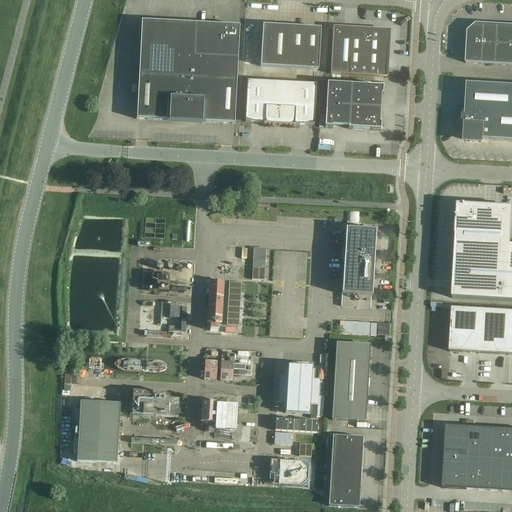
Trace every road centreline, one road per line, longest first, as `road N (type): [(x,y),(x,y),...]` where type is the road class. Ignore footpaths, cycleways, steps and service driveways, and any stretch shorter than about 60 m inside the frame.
road 1 (tertiary): [(46,144),(424,172)]
road 2 (unclassified): [(0,504),(13,411),(13,268),(46,144)]
road 3 (tertiary): [(413,393),(424,172)]
road 4 (tertiary): [(424,172),(436,6)]
road 5 (tertiary): [(46,144),(83,0)]
